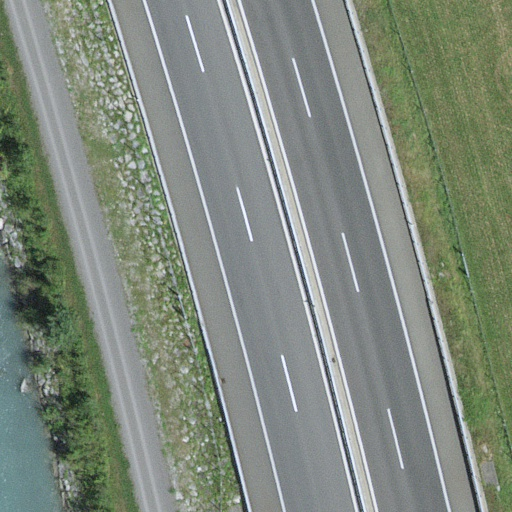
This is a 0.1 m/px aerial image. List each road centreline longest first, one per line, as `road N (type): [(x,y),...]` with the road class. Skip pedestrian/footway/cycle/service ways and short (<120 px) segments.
road 1 (motorway): [(420,511),(277,0)]
road 2 (track): [(15,0),(152,511)]
road 3 (motorway): [(179,0),(248,228),(311,511)]
